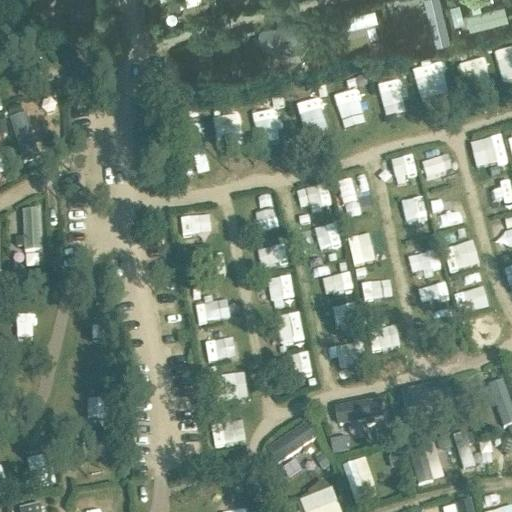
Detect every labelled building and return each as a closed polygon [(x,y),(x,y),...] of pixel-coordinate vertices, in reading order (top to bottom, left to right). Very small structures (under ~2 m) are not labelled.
[(55,0),(57,9),(89,7),(88,0),(55,0)] [(439,0),(423,0),(434,47),(449,43),(439,0)] [(503,6),(465,16),(469,30),(507,20),(503,6)] [(374,9),(340,19),(343,31),(377,21),(374,9)] [(304,24),(260,33),(264,51),(308,42),(304,24)] [(233,40),(194,49),(198,67),(237,58),(233,40)] [(469,84),(482,82),(479,61),(466,63),(469,84)] [(422,99),(442,94),(435,62),(415,67),(422,99)] [(335,97),(339,130),(363,127),(359,94),(335,97)] [(219,138),(241,136),(240,115),(217,116),(219,138)] [(26,117),(10,121),(23,164),(24,164),(39,160),(39,159),(26,117)] [(260,238),(277,232),(271,210),(253,216),(260,238)] [(40,213),(22,214),(24,241),(24,248),(24,249),(24,253),(24,255),(42,254),(42,253),(40,213)] [(187,214),(186,235),(202,235),(203,215),(187,214)] [(312,231),(319,256),(340,250),(333,225),(312,231)] [(280,250),(261,259),(269,277),(288,268),(280,250)] [(334,297),(352,292),(346,275),(328,280),(334,297)] [(217,306),(195,307),(196,329),(218,327),(217,306)] [(329,367),(342,365),(344,375),(360,373),(356,348),(327,353),(329,367)] [(511,411),(502,383),(488,388),(503,430),(511,427),(511,411)] [(448,385),(402,394),(405,412),(452,402),(448,385)] [(381,401),(335,409),(338,428),(365,423),(374,422),(384,420),(381,401)] [(270,449),(269,450),(277,463),(278,462),(300,448),(309,443),(314,439),(305,426),(270,449)] [(463,433),(452,436),(463,471),(475,468),(469,448),(466,439),(464,433),(463,433)] [(422,450),(408,454),(418,488),(432,484),(422,450)] [(354,465),(342,469),(355,507),(367,503),(354,465)] [(331,490),(300,503),(303,511),(317,511),(337,505),(331,490)] [(242,511),(242,500),(223,501),(223,511),(242,511)] [(511,511),(511,502),(482,504),(482,511),(511,511)]
